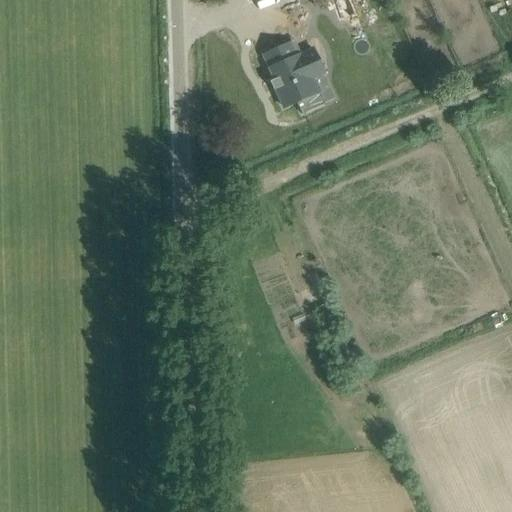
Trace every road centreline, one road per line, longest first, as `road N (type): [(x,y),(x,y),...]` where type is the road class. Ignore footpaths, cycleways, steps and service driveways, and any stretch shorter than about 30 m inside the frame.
road 1 (unclassified): [(188,511),(174,0)]
road 2 (track): [(511,75),(180,217)]
